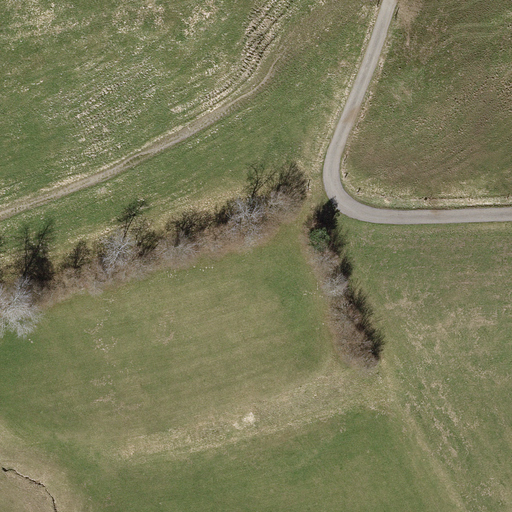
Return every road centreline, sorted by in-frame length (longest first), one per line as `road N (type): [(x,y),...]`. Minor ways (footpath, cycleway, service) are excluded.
road 1 (track): [(388,0),(334,153),(329,183),(339,202),(388,222),(511,217)]
road 2 (track): [(0,212),(146,157)]
